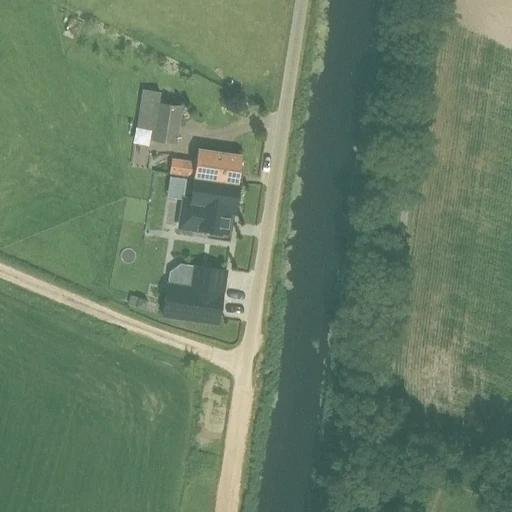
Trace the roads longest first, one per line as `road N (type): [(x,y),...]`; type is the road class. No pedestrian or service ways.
road 1 (track): [(331,511),(406,0)]
road 2 (track): [(225,511),(245,370),(0,267)]
road 3 (unclassified): [(245,370),(300,0)]
road 4 (track): [(511,479),(387,418)]
